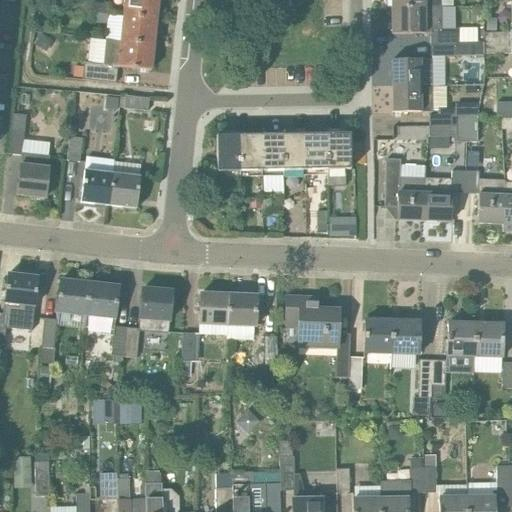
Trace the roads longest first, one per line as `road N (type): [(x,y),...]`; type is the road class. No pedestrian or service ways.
road 1 (residential): [(511,268),(174,254)]
road 2 (residential): [(188,101),(344,96),(354,81),(355,0)]
road 3 (residential): [(174,254),(0,236)]
road 4 (residential): [(174,254),(188,101)]
